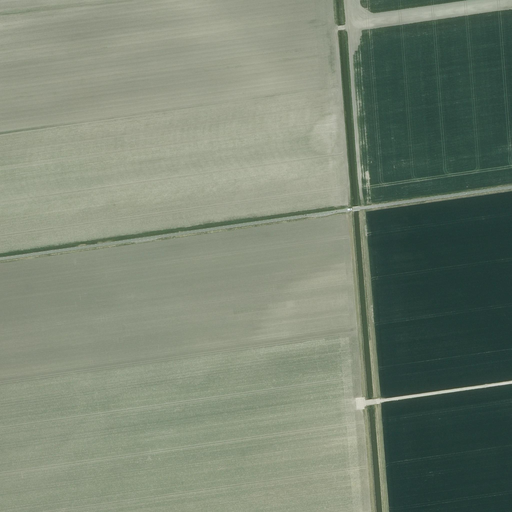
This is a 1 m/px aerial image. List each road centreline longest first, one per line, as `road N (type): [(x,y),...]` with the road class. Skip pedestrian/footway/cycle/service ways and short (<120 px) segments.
road 1 (unclassified): [(0,259),(511,187)]
road 2 (track): [(511,3),(349,26),(347,0)]
